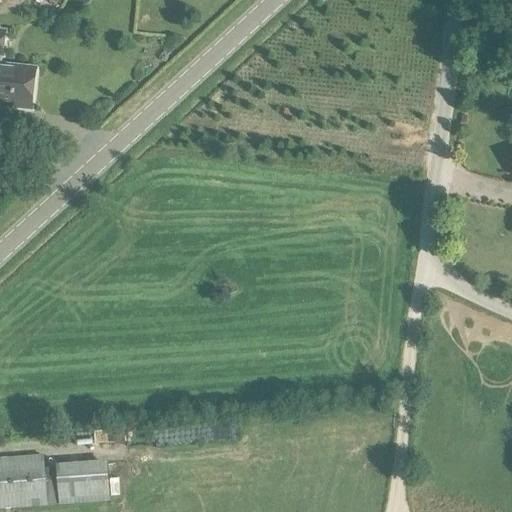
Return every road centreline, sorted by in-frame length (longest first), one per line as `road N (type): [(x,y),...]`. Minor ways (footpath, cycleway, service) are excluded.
road 1 (tertiary): [(0,246),(268,0)]
road 2 (unclassified): [(456,0),(422,269)]
road 3 (track): [(390,511),(410,383)]
